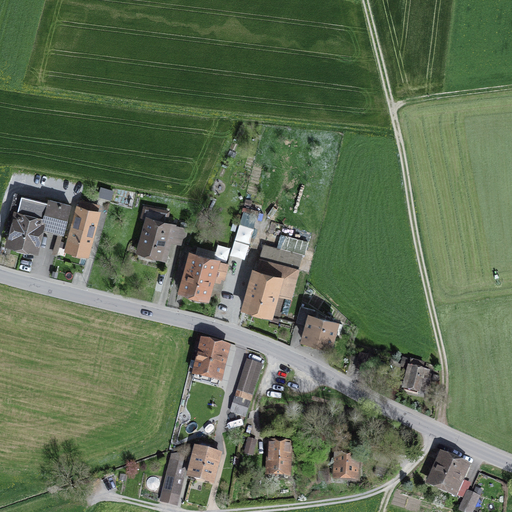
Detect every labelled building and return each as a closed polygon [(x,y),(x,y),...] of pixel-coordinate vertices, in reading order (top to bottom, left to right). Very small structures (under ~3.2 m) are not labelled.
[(111,199),(114,189),(101,186),(98,195),(111,199)] [(71,202),(48,196),(47,199),(15,190),(9,211),(13,212),(4,242),(38,251),(45,227),(63,232),(71,202)] [(99,208),(100,204),(81,199),(79,203),(76,202),(64,249),(89,255),(101,209),(99,208)] [(170,209),(144,204),(140,216),(144,217),(135,251),(166,259),(172,241),(184,244),(188,228),(168,219),(170,209)] [(245,207),(230,254),(245,259),(260,211),(245,207)] [(278,246),(306,253),(309,241),(281,233),(278,246)] [(189,247),(178,289),(210,297),(215,280),(221,282),(222,278),(224,278),(229,262),(219,259),(220,255),(189,247)] [(300,266),(260,255),(257,264),(252,263),(240,307),(280,318),(286,297),(292,298),(300,266)] [(296,322),(307,325),(309,315),(323,319),(324,316),(314,310),(300,306),(296,322)] [(336,323),(323,319),(309,315),(307,325),(304,337),(314,340),(314,341),(330,345),(336,323)] [(191,374),(222,381),(231,344),(201,337),(191,374)] [(356,369),(371,373),(375,358),(360,354),(356,369)] [(407,368),(401,388),(422,393),(424,385),(429,386),(432,375),(429,374),(430,370),(423,368),(425,362),(410,358),(410,359),(403,357),(400,366),(407,368)] [(245,417),(263,364),(247,358),(229,411),(245,417)] [(264,475),(290,476),(293,440),(267,438),(264,475)] [(252,455),(256,441),(248,439),(244,453),(252,455)] [(380,445),(368,443),(367,450),(379,452),(380,445)] [(194,445),(186,476),(214,483),(222,452),(194,445)] [(356,478),(358,450),(337,449),(336,477),(356,478)] [(426,482),(456,497),(457,495),(464,479),(471,464),(440,450),(426,482)] [(171,452),(159,502),(177,506),(184,478),(182,478),(188,456),(171,452)] [(469,490),(472,483),(464,479),(457,495),(463,498),(467,489),(469,490)] [(463,511),(473,511),(481,495),(469,490),(467,489),(463,498),(458,510),(463,511)]
